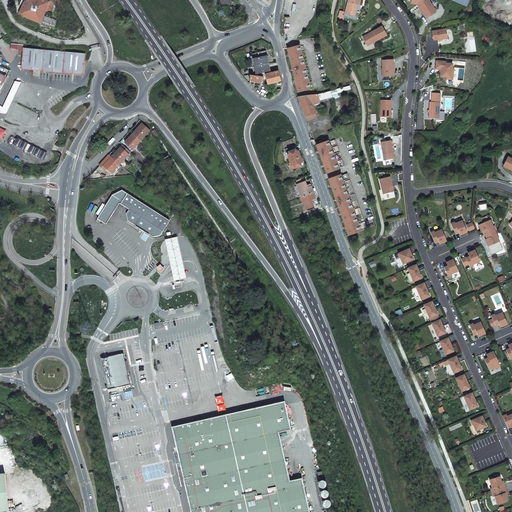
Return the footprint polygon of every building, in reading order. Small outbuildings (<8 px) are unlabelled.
[(26,0),(27,0),(21,13),(39,22),(45,9),(51,12),(53,7),(50,0),(26,0)] [(348,0),(345,13),(350,15),(351,12),(355,13),(357,7),(356,7),(357,4),(359,5),(360,0),(348,0)] [(436,11),(428,0),(411,0),(412,2),(418,3),(421,7),(419,8),(426,18),(436,11)] [(363,37),(366,44),(377,38),(378,40),(387,35),(382,26),(363,37)] [(438,40),(447,38),(446,29),(432,31),(433,40),(438,39),(438,40)] [(300,45),(287,48),(298,92),(310,89),(300,45)] [(24,47),(22,68),(73,73),(83,74),(85,53),(24,47)] [(267,55),(253,58),(256,74),(263,73),(271,71),(267,55)] [(393,59),(382,60),(383,77),(394,76),(393,59)] [(436,61),(435,69),(440,69),(441,70),(441,72),(440,77),(447,78),(447,79),(452,80),(453,74),(451,74),(452,68),(453,64),(447,63),(446,62),(436,61)] [(268,84),(281,81),(278,71),(265,75),(268,84)] [(250,81),(261,83),(263,77),(253,75),(250,75),(250,81)] [(21,82),(14,81),(2,107),(0,105),(0,112),(6,114),(21,82)] [(320,101),(333,97),(330,89),(317,94),(320,101)] [(440,94),(432,93),(432,102),(430,102),(429,118),(439,119),(440,94)] [(303,108),(313,104),(320,102),(320,101),(317,94),(310,95),(298,97),(303,108)] [(391,100),(381,100),(380,117),(390,118),(390,111),(391,111),(391,100)] [(316,113),(313,104),(303,108),(306,116),(315,113),(316,113)] [(145,133),(147,134),(150,130),(143,125),(139,129),(138,128),(133,133),(140,139),(145,133)] [(133,149),(141,140),(140,139),(133,133),(129,138),(130,139),(126,143),(133,149)] [(14,145),(25,150),(28,144),(17,138),(14,145)] [(328,140),(316,145),(327,173),(339,169),(338,168),(344,166),(342,159),(336,161),(335,160),(341,158),(337,145),(331,148),(330,146),(337,144),(335,139),(329,142),(328,140)] [(391,141),(381,142),(384,160),(394,158),(391,141)] [(38,157),(38,156),(41,151),(39,149),(30,145),(27,152),(38,157)] [(116,152),(112,157),(120,164),(125,158),(124,157),(127,153),(129,154),(129,153),(131,152),(123,145),(121,147),(122,148),(118,153),(116,152)] [(300,157),(298,151),(297,152),(296,149),(289,152),(290,154),(288,155),(290,161),(300,157)] [(120,164),(112,157),(109,154),(96,169),(104,178),(114,176),(113,175),(117,170),(116,169),(120,164)] [(302,166),(301,163),(302,162),(300,157),(290,161),(291,164),(290,165),(292,169),(302,166)] [(341,175),(329,179),(349,235),(361,231),(360,230),(367,228),(364,222),(358,224),(358,223),(364,220),(360,209),(354,211),(353,210),(359,208),(354,194),(348,196),(348,195),(354,192),(350,180),(343,182),(343,181),(349,179),(347,173),(341,176),(341,175)] [(390,176),(379,179),(383,194),(394,192),(390,176)] [(301,196),(301,197),(313,192),(310,184),(306,186),(304,178),(297,181),(299,184),(297,185),(297,186),(301,196)] [(128,221),(154,237),(161,235),(170,221),(122,190),(113,195),(96,221),(98,222),(100,220),(106,224),(120,203),(129,209),(127,213),(128,221)] [(313,192),(301,197),(306,209),(314,206),(311,199),(315,198),(313,192)] [(489,220),(479,225),(482,232),(484,231),(485,235),(494,231),(489,220)] [(455,233),(458,232),(460,235),(467,232),(462,221),(455,224),(455,222),(451,224),(455,233)] [(439,244),(446,241),(442,230),(435,233),(434,231),(430,233),(434,242),(438,241),(439,244)] [(499,242),(494,231),(485,235),(487,239),(485,239),(488,246),(499,242)] [(177,237),(165,240),(174,281),(186,278),(177,237)] [(409,249),(398,254),(400,258),(403,264),(413,259),(409,249)] [(469,257),(466,258),(468,264),(470,267),(473,266),(473,264),(480,261),(475,250),(468,253),(469,257)] [(448,266),(444,268),(448,277),(452,275),(451,274),(458,271),(453,260),(446,263),(448,266)] [(416,265),(408,268),(414,281),(422,278),(416,265)] [(430,296),(424,283),(416,287),(422,300),(430,296)] [(438,315),(432,302),(424,305),(430,318),(438,315)] [(491,316),(495,325),(498,323),(500,327),(507,324),(502,313),(495,316),(495,314),(491,316)] [(440,320),(432,323),(438,336),(446,333),(440,320)] [(469,325),(473,334),(477,333),(478,336),(485,333),(481,322),(474,325),(473,324),(469,325)] [(448,338),(440,342),(446,355),(454,351),(448,338)] [(488,358),(485,360),(489,369),(492,367),(492,366),(498,363),(494,352),(486,355),(488,358)] [(100,355),(108,389),(109,394),(131,389),(130,384),(123,353),(109,356),(108,353),(100,355)] [(454,373),(462,369),(456,356),(448,360),(454,373)] [(470,388),(464,375),(456,378),(462,391),(470,388)] [(279,383),(271,385),(272,392),(281,390),(279,383)] [(470,410),(478,406),(472,393),(464,397),(470,410)] [(309,511),(303,484),(285,488),(281,470),(279,471),(277,461),(274,462),(268,435),(279,432),(291,430),(291,427),(288,415),(284,401),(172,427),(177,451),(181,470),(191,511),(309,511)] [(506,414),(502,416),(508,428),(511,426),(511,425),(511,414),(507,416),(506,414)] [(482,416),(471,421),(473,425),(476,431),(486,426),(482,416)] [(302,478),(290,481),(279,432),(268,435),(274,462),(277,461),(279,471),(281,470),(285,488),(303,484),(302,478)] [(0,472),(0,511),(9,510),(4,472),(0,472)] [(492,493),(505,488),(504,483),(502,484),(501,481),(499,476),(490,479),(492,488),(491,488),(492,493)] [(498,505),(507,502),(506,497),(505,494),(507,493),(505,488),(492,493),(493,497),(495,496),(498,505)]
